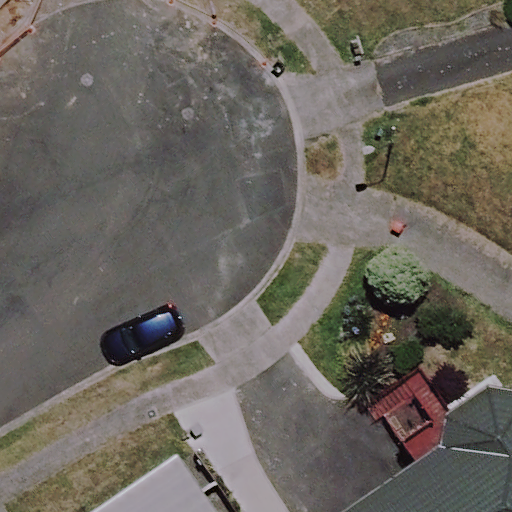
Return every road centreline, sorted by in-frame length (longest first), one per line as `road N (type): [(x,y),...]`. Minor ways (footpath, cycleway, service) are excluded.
road 1 (residential): [(0,331),(100,250),(155,164)]
road 2 (residential): [(155,164),(120,0)]
